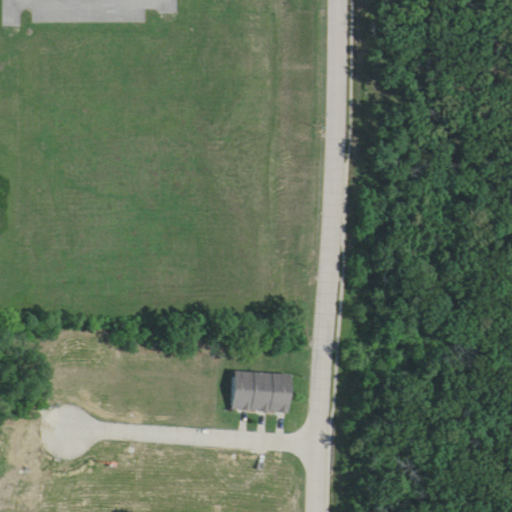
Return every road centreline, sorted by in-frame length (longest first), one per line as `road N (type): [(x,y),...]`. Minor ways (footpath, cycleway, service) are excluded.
road 1 (tertiary): [(344,0),(320,447)]
road 2 (residential): [(320,447),(65,428)]
